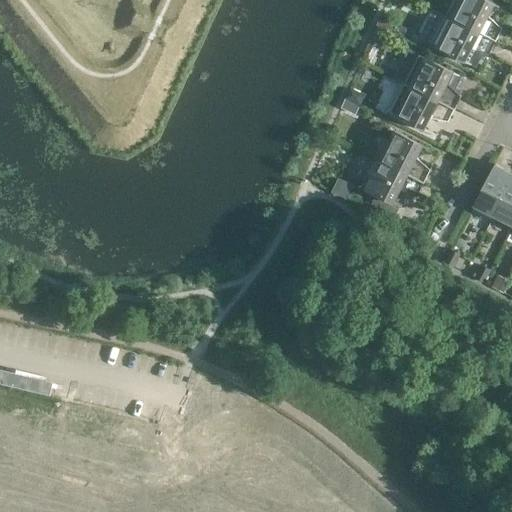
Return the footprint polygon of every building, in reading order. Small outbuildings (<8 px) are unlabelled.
[(453,0),(446,17),(451,19),(495,42),(501,29),(488,16),(494,4),(486,0),(453,0)] [(495,42),(451,19),(436,48),(465,62),(471,50),(489,54),(495,42)] [(409,87),(454,110),(460,97),(459,96),(460,94),(455,91),(462,77),(424,58),(423,59),(410,52),(396,80),(409,87)] [(454,110),(409,87),(395,115),(423,129),(430,117),(447,122),(454,110)] [(394,131),(379,160),(424,182),(430,170),(417,158),(423,145),(394,131)] [(424,182),(379,160),(365,188),(394,203),(400,190),(417,195),(424,182)] [(511,181),(511,171),(496,163),(474,205),(494,216),(511,181)] [(511,181),(494,216),(511,225),(511,181)] [(452,269),(459,257),(451,253),(445,265),(452,269)] [(483,284),(489,272),(481,268),(475,280),(483,284)]
